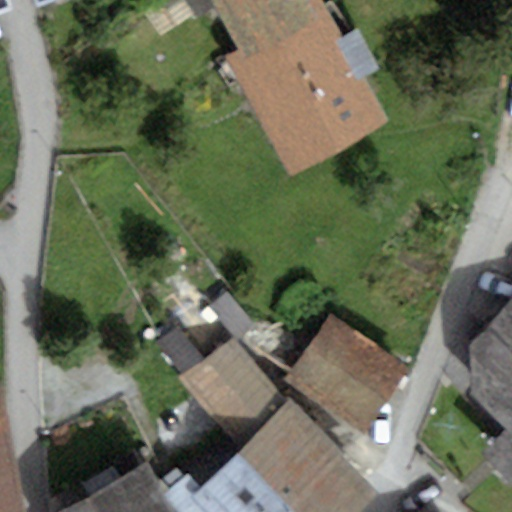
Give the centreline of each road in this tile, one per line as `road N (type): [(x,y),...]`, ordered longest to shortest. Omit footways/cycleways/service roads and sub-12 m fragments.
road 1 (residential): [(20,0),(44,125),(25,309),(38,511)]
road 2 (residential): [(368,511),(401,459),(498,189)]
